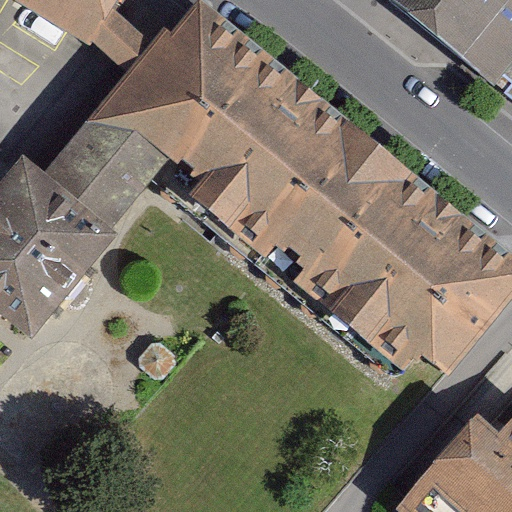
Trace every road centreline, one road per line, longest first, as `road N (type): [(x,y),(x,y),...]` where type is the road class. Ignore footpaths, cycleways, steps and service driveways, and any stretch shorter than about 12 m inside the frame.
road 1 (tertiary): [(511,202),(261,0)]
road 2 (residential): [(346,511),(511,321)]
